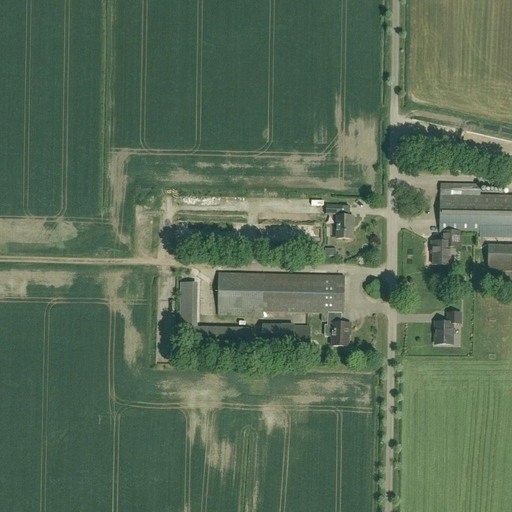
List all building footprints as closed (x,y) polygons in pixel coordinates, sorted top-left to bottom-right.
[(481,186),(453,185),(441,185),(441,195),(440,233),(442,233),(442,243),(432,243),(432,254),(434,254),(433,266),(450,266),(451,245),(455,245),(456,233),(480,233),(480,238),(511,238),(511,196),(481,196),(481,186)] [(328,216),(344,216),(343,206),(327,206),(328,216)] [(143,222),(151,222),(151,210),(143,210),(143,222)] [(337,217),(337,240),(352,239),(352,227),(354,227),(353,217),(337,217)] [(489,268),(511,266),(511,249),(505,249),(504,243),(488,243),(489,268)] [(263,313),(322,314),(322,322),(328,323),(328,326),(333,326),(332,347),(349,348),(349,336),(351,336),(351,324),(342,324),(342,315),(344,315),(345,277),(219,274),(218,316),(263,317),(263,313)] [(200,281),(185,281),(186,325),(201,324),(200,281)] [(448,323),(435,323),(435,331),(437,331),(437,338),(435,339),(435,343),(437,344),(437,346),(453,346),(453,325),(461,325),(461,314),(448,314),(448,323)] [(262,350),(310,351),(311,328),(263,326),(262,350)]
